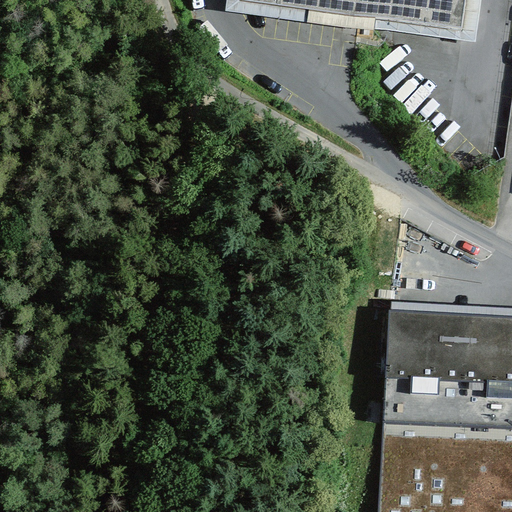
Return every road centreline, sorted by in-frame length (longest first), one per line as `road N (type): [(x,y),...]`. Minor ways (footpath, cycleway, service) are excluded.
road 1 (unclassified): [(511,248),(441,214),(359,129),(233,42),(211,0)]
road 2 (track): [(155,0),(226,90),(441,214)]
